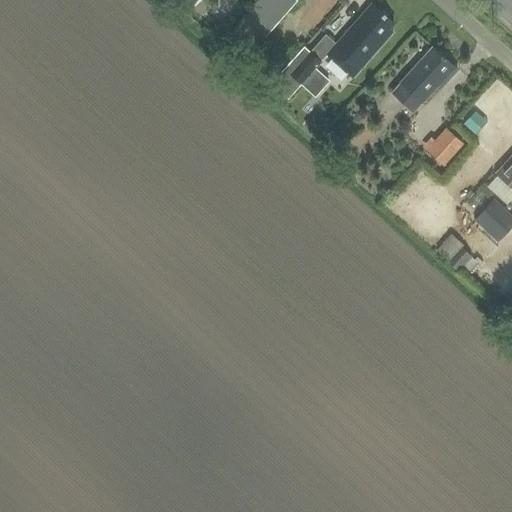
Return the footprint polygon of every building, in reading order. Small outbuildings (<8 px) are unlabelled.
[(299,0),(259,0),(234,27),(256,48),(301,1),(299,0)] [(393,33),(389,30),(394,24),(372,4),(336,45),(327,55),(353,78),(393,33)] [(288,100),(302,86),(315,98),(330,82),(316,70),(322,63),(320,62),(327,55),(336,45),(326,35),(310,53),(304,47),(270,84),(288,100)] [(434,48),(391,94),(414,115),(439,88),(441,90),(458,72),(455,69),(456,69),(434,48)] [(444,165),(463,145),(446,130),(428,150),(444,165)] [(511,158),(496,175),(511,189),(511,158)] [(497,243),(511,227),(511,216),(494,200),(474,221),(497,243)] [(480,265),(472,258),(462,248),(464,247),(451,235),(436,250),(459,271),(461,269),(469,276),(480,265)]
